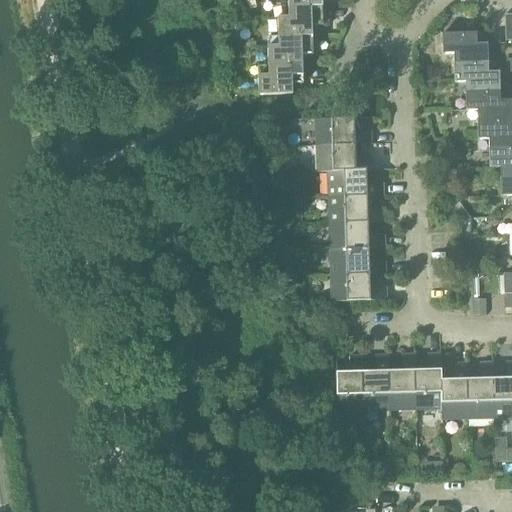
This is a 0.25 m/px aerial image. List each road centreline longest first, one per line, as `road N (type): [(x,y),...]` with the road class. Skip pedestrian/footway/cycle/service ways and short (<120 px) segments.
road 1 (residential): [(418,325),(399,38)]
road 2 (residential): [(366,497),(481,494),(491,510),(511,509)]
